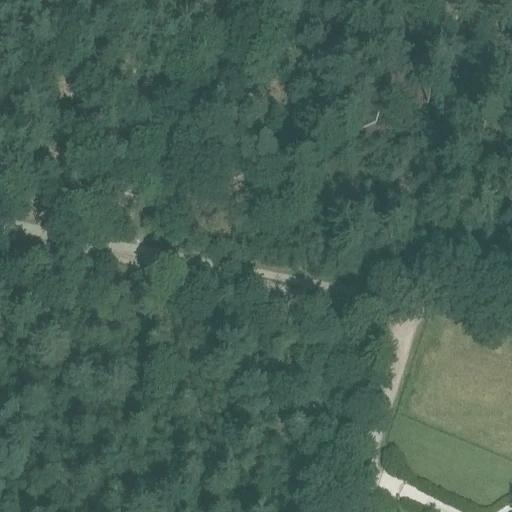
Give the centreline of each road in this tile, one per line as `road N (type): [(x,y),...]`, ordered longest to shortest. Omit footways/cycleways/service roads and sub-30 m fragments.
road 1 (track): [(511,273),(454,289),(414,321),(0,237)]
road 2 (track): [(414,321),(349,511)]
